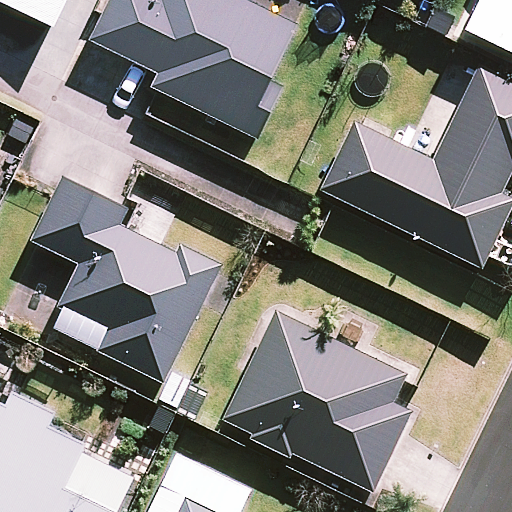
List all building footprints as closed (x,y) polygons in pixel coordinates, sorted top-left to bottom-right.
[(0,0),(0,1),(53,27),(66,0),(0,0)] [(297,26),(242,0),(110,0),(90,42),(157,74),(150,88),(245,134),(297,26)] [(511,0),(479,0),(464,31),(511,54),(511,0)] [(511,177),(511,84),(478,68),(433,162),(355,125),(323,192),(478,267),(508,204),(501,200),(511,177)] [(124,210),(62,180),(32,242),(81,266),(51,329),(162,382),(214,273),(116,226),(124,210)] [(405,374),(275,313),(223,423),(370,492),(408,411),(392,403),(405,374)] [(0,511),(114,511),(135,469),(0,402),(0,511)] [(205,511),(181,501),(176,511),(205,511)]
